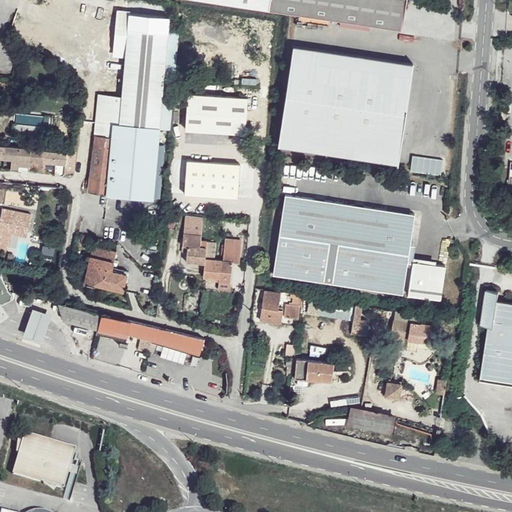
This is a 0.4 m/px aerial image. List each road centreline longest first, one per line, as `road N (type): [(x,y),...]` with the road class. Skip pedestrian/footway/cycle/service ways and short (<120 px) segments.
road 1 (primary): [(0,364),(120,405),(511,506)]
road 2 (primary): [(511,483),(242,421),(0,346)]
road 3 (residential): [(489,0),(477,191),(483,219),(511,234)]
